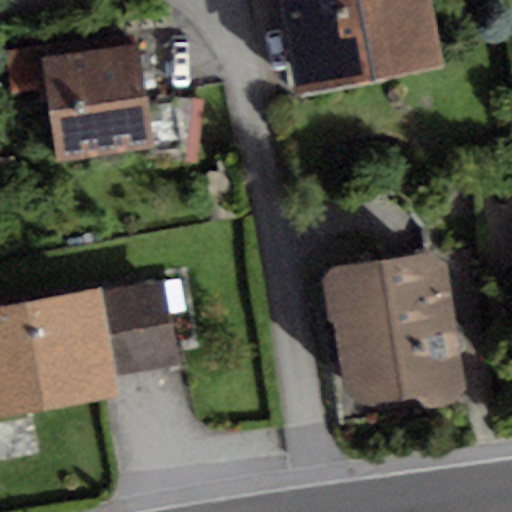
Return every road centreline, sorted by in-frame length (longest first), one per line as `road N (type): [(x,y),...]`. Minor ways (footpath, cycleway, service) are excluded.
road 1 (residential): [(331,511),(228,0)]
road 2 (residential): [(367,511),(511,492)]
